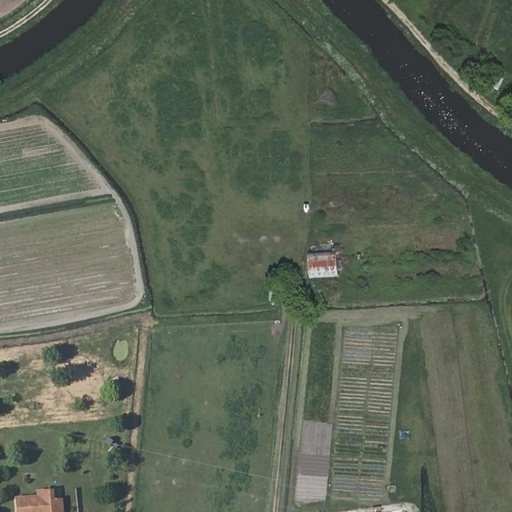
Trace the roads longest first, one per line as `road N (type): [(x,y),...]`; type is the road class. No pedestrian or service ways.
road 1 (track): [(511,205),(412,127),(295,0)]
road 2 (track): [(385,0),(465,88),(511,125)]
road 3 (track): [(125,0),(76,49),(0,99)]
